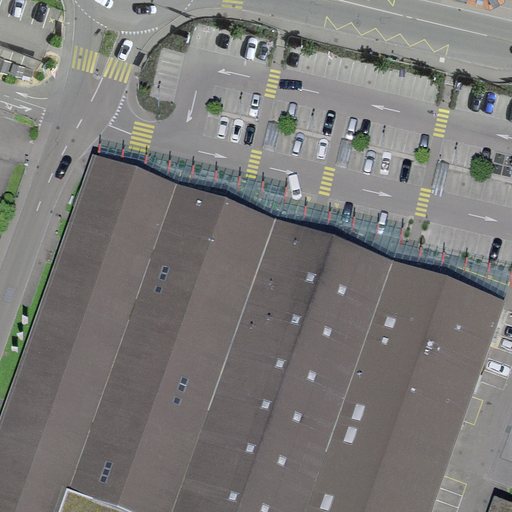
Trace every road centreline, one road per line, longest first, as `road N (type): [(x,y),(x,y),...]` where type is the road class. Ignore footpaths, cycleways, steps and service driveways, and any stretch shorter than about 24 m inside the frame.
road 1 (residential): [(0,314),(115,11)]
road 2 (tertiary): [(323,0),(511,45)]
